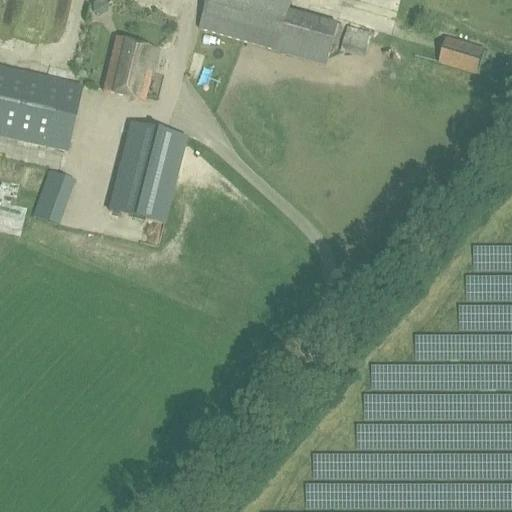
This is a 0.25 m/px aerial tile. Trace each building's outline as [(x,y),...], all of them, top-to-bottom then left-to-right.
[(327,66),(338,24),(289,10),(291,0),(207,0),(199,29),(327,66)] [(367,51),(372,33),(348,26),(343,45),(367,51)] [(153,74),(159,51),(117,37),(103,91),(143,101),(150,73),(153,74)] [(477,76),(486,49),(447,38),(438,64),(477,76)] [(0,135),(67,152),(82,88),(0,67),(0,135)] [(164,225),(186,137),(132,123),(109,210),(164,225)] [(59,226),(76,181),(49,171),(32,216),(59,226)]
